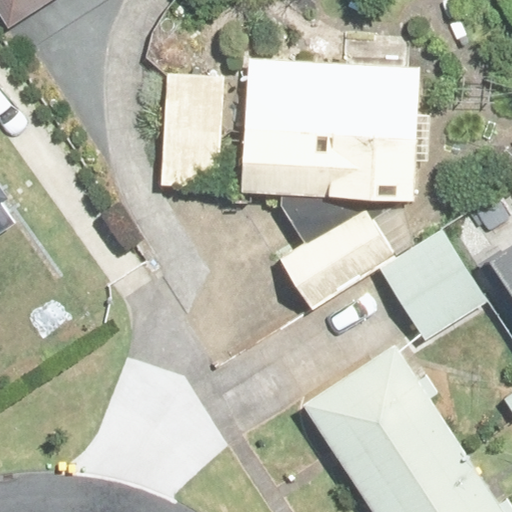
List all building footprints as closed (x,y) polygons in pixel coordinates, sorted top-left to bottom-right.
[(56,0),(0,0),(0,11),(12,30),(56,0)] [(427,72),(252,63),(246,194),(420,202),(427,72)] [(228,79),(173,75),(165,187),(221,191),(228,79)] [(0,248),(24,233),(0,196),(0,248)] [(409,255),(378,204),(283,262),(315,314),(409,255)] [(490,303),(446,234),(384,273),(428,342),(490,303)] [(511,251),(498,260),(511,282),(511,251)] [(505,511),(400,351),(309,411),(375,511),(505,511)]
